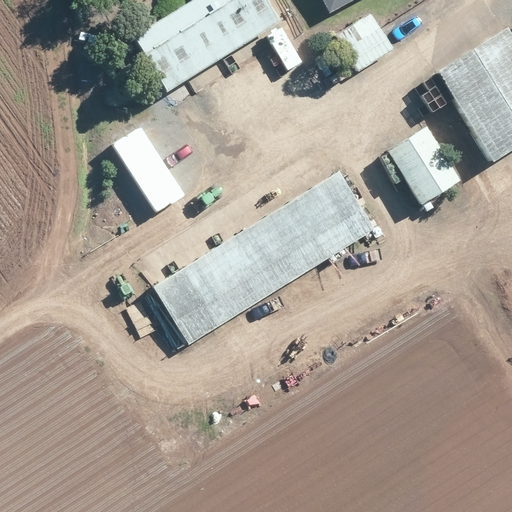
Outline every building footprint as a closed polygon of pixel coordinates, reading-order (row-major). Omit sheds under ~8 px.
[(280,24),(265,0),(199,0),(133,42),(166,95),(280,24)] [(357,0),(315,0),(326,18),(357,0)] [(392,52),(369,14),(334,35),(357,73),(392,52)] [(511,148),(511,34),(510,32),(436,76),(487,163),(511,148)] [(457,182),(425,131),(386,156),(418,206),(457,182)] [(197,183),(177,149),(146,168),(166,202),(197,183)] [(373,232),(338,175),(153,290),(188,347),(373,232)]
